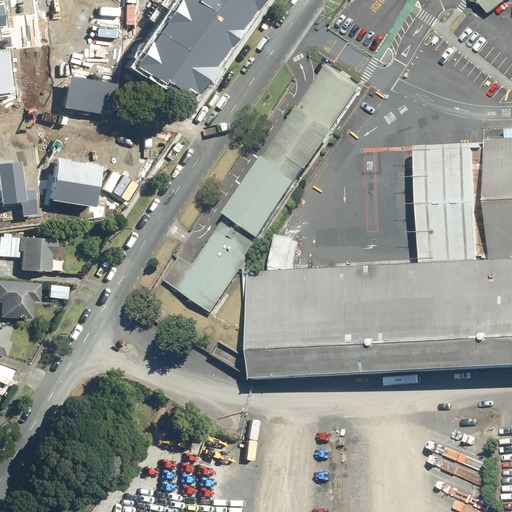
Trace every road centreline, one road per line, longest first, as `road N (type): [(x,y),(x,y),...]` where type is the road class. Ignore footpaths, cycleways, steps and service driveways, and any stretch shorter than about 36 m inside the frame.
road 1 (tertiary): [(0,481),(202,151),(307,0)]
road 2 (unknown): [(163,213),(182,234),(213,226),(305,78),(302,64),(277,43)]
road 3 (unknown): [(387,76),(344,165),(335,212),(340,233),(354,243),(403,243)]
road 4 (unknown): [(511,115),(458,109),(387,76)]
